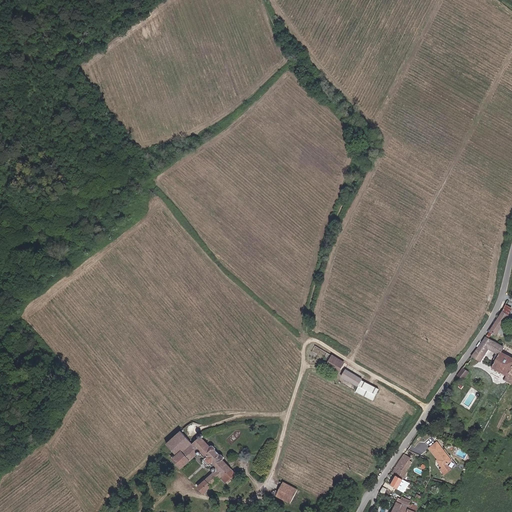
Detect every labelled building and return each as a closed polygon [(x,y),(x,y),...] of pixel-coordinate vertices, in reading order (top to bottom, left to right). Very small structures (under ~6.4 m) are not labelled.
[(510,316),(504,312),(490,332),(496,336),(510,316)] [(492,337),(488,334),(485,339),(474,358),(481,362),(489,349),(500,355),(493,368),(508,377),(506,381),(511,384),(511,356),(504,352),(507,347),(491,338),(492,337)] [(334,356),(316,345),(311,353),(329,363),(334,356)] [(344,362),(334,356),(329,363),(327,366),(338,373),(344,362)] [(464,368),(458,377),(465,382),(471,373),(464,368)] [(363,379),(347,371),(343,378),(360,386),(361,386),(358,392),(374,400),(380,389),(363,380),(363,379)] [(224,484),(234,474),(222,461),(223,460),(223,458),(221,455),(219,455),(215,451),(215,449),(212,446),(210,446),(209,447),(202,439),(202,437),(201,435),(200,434),(198,434),(197,434),(196,435),(196,436),(196,437),(197,438),(191,443),(179,430),(164,443),(175,454),(171,458),(180,468),(195,455),(197,456),(198,456),(199,456),(212,471),(211,472),(212,474),(196,487),(202,494),(219,479),(224,484)] [(451,459),(437,441),(429,448),(437,458),(439,461),(437,463),(440,467),(438,469),(442,474),(449,469),(445,464),(451,459)] [(393,473),(398,476),(404,479),(414,462),(411,460),(413,458),(404,454),(393,473)] [(401,479),(395,476),(390,485),(403,492),(409,483),(401,479)] [(282,483),(275,495),(290,503),(297,491),(282,483)] [(399,501),(396,499),(390,511),(414,511),(418,505),(400,498),(399,501)]
